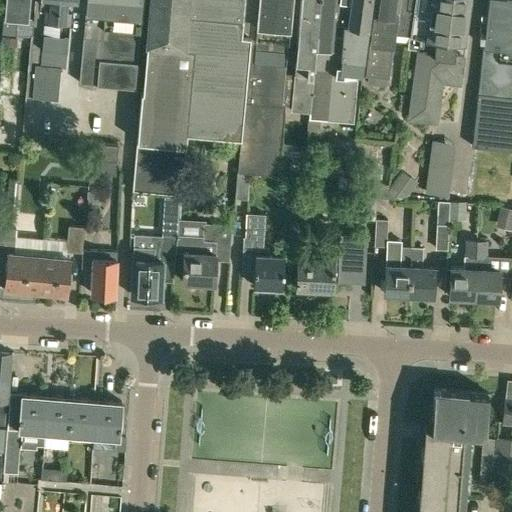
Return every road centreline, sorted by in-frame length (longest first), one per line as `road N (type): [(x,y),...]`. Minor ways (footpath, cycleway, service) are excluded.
road 1 (residential): [(392,352),(151,338)]
road 2 (residential): [(136,511),(151,338)]
road 3 (residential): [(379,511),(392,352)]
road 4 (residential): [(151,338),(0,328)]
road 5 (residential): [(511,359),(392,352)]
